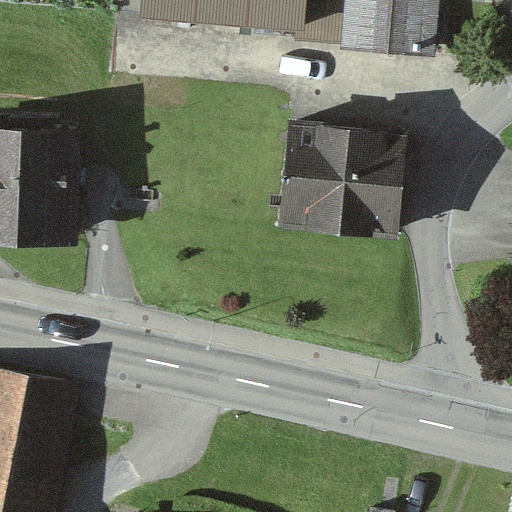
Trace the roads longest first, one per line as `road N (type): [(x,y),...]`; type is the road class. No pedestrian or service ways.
road 1 (tertiary): [(0,322),(432,429)]
road 2 (residential): [(432,429),(437,334),(421,245),(420,180),(470,111),(511,80)]
